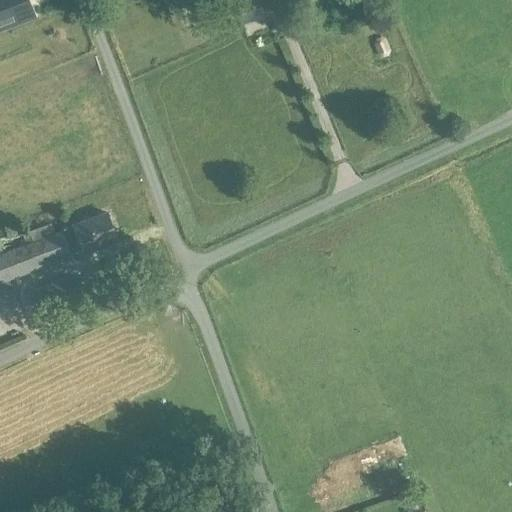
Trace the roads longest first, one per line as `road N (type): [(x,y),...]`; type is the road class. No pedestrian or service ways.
road 1 (unclassified): [(511,119),(184,270)]
road 2 (unclassified): [(184,270),(84,0)]
road 3 (unclassified): [(271,511),(184,270)]
road 4 (unclassified): [(184,270),(0,355)]
